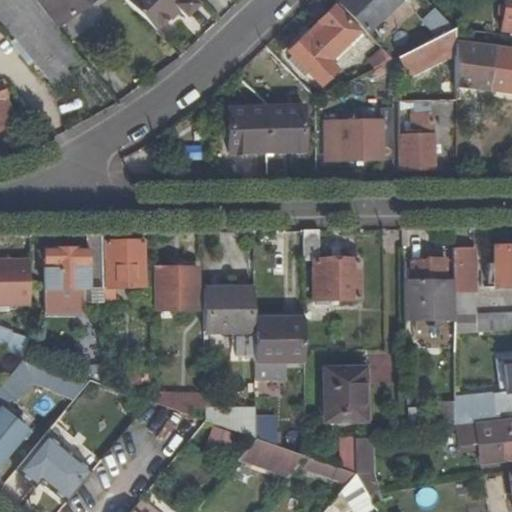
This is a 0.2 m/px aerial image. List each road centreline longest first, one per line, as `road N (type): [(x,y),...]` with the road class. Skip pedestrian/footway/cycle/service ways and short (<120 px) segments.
road 1 (residential): [(511,202),(59,206)]
road 2 (residential): [(271,0),(93,153),(59,206)]
